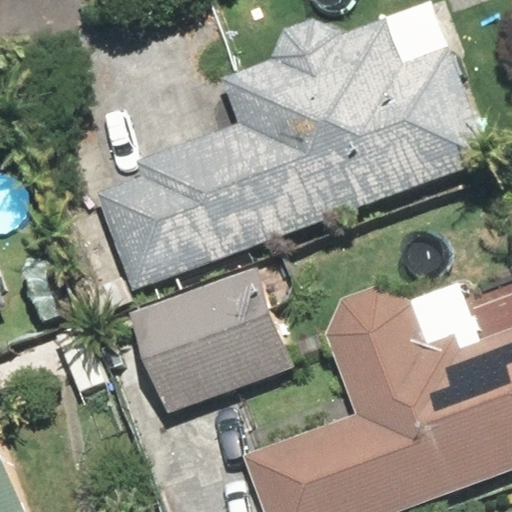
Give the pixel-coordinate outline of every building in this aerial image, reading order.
[(110,199),(146,296),(504,163),(445,6),(358,37),(326,21),(298,32),(285,65),(237,83),(254,129),(152,167),(157,181),(110,199)] [(0,318),(19,311),(0,260),(0,318)] [(182,419),(309,372),(271,274),(145,321),(182,419)] [(275,511),(419,511),(511,478),(511,338),(494,345),(474,290),(426,308),(392,290),(355,304),(341,341),(369,419),(257,460),(275,511)] [(0,511),(37,511),(0,412),(0,511)]
